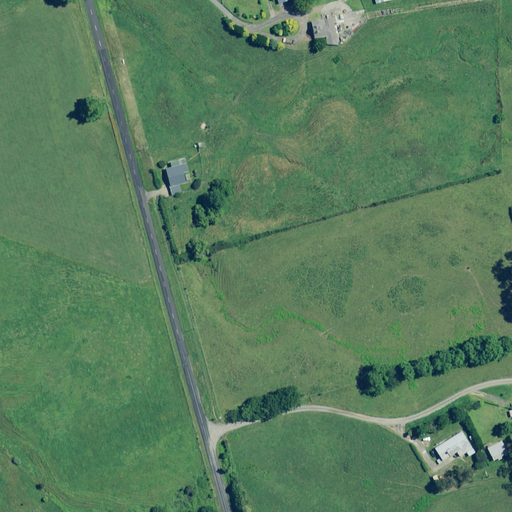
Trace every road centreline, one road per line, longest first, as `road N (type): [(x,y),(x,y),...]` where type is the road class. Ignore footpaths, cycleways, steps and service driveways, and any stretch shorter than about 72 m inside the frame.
road 1 (unclassified): [(88,0),(227,511)]
road 2 (track): [(205,431),(295,407),(394,419),(511,379)]
